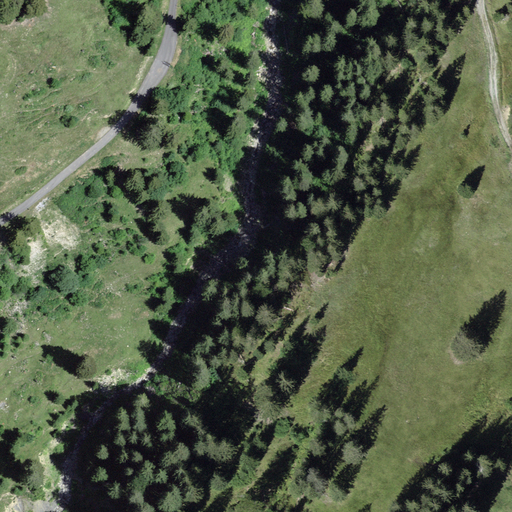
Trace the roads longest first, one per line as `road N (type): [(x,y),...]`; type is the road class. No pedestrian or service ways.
road 1 (unclassified): [(176,0),(162,62),(133,109),(0,222)]
road 2 (track): [(483,0),(495,97),(511,147)]
